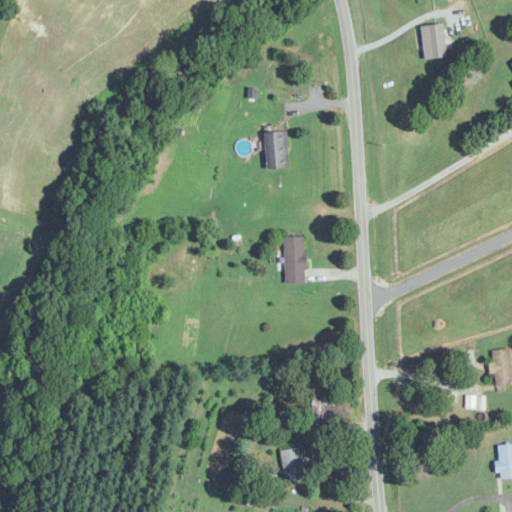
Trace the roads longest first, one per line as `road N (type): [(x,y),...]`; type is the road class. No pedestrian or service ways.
road 1 (residential): [(379,511),(355,69),(343,0)]
road 2 (residential): [(364,292),(511,223)]
